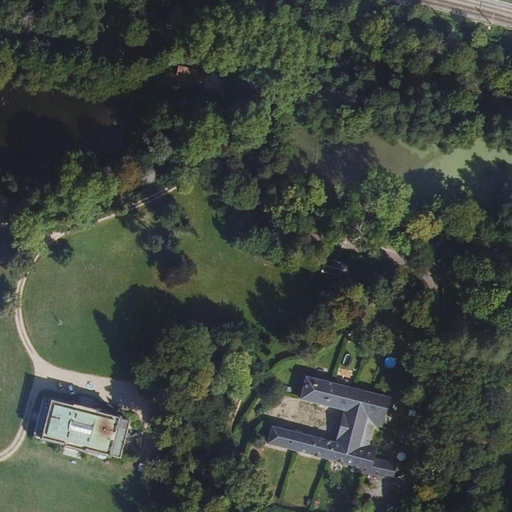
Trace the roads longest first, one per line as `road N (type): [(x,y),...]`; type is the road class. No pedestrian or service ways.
road 1 (track): [(241,36),(267,112),(252,187),(260,210),(281,224),(424,268),(433,279),(438,476),(465,503),(503,511)]
road 2 (track): [(256,162),(203,161),(161,193),(44,243),(23,278),(19,321),(43,369),(141,391)]
road 3 (residential): [(0,25),(130,43),(225,27),(241,36)]
